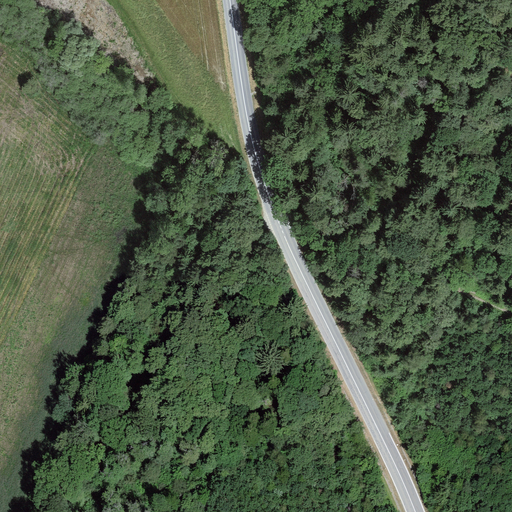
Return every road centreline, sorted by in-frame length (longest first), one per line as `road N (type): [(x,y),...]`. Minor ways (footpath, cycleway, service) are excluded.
road 1 (track): [(511,280),(295,205),(273,207),(250,276),(239,432),(215,511)]
road 2 (secondary): [(415,511),(262,177),(229,0)]
